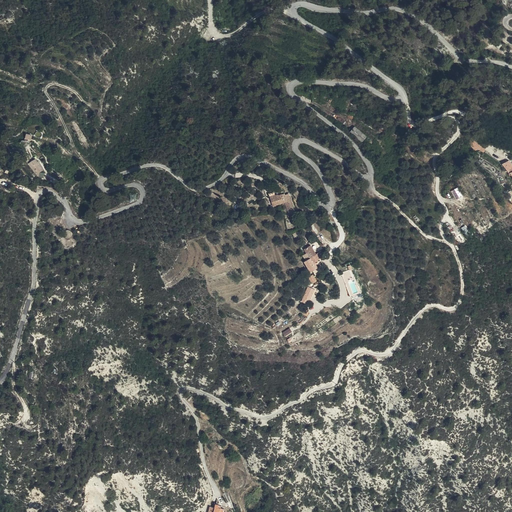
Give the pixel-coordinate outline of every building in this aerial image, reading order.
[(362,143),(367,137),(355,126),(350,133),(362,143)] [(27,140),(22,145),(24,148),(31,143),(28,140),(27,140)] [(31,160),(31,161),(33,164),(34,164),(39,171),(43,169),(38,162),(38,161),(36,161),(35,158),(32,160),(31,160)] [(33,164),(31,161),(27,163),(31,169),(36,176),(38,178),(39,174),(39,172),(39,171),(34,164),(33,164)] [(462,193),(458,186),(453,190),(457,196),(462,193)] [(273,205),(285,202),(289,214),(295,212),(291,200),(290,200),(289,194),(285,195),(285,194),(283,195),(282,194),(278,195),(278,194),(271,196),(273,205)] [(68,229),(67,229),(67,230),(66,230),(65,231),(64,232),(64,234),(64,235),(64,236),(65,237),(66,237),(67,238),(68,238),(69,238),(71,237),(71,236),(72,236),(72,235),(72,234),(72,233),(72,232),(71,232),(71,231),(70,230),(69,230),(68,229)] [(310,258),(316,254),(311,245),(304,249),(307,253),(302,255),(306,261),(310,258)] [(320,260),(316,254),(310,258),(313,264),(320,260)] [(312,283),(317,280),(314,273),(309,276),(312,283)] [(307,303),(312,288),(307,287),(302,301),(307,303)]
